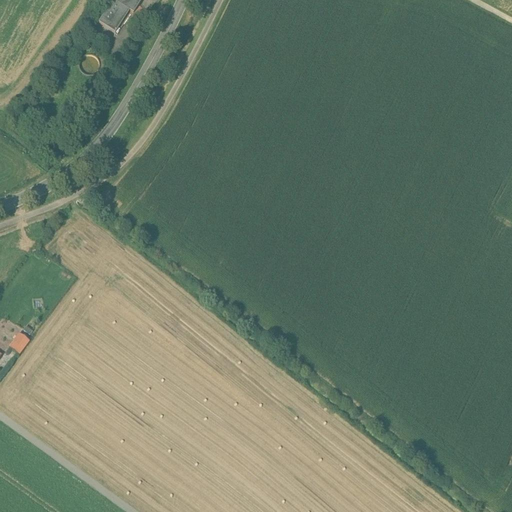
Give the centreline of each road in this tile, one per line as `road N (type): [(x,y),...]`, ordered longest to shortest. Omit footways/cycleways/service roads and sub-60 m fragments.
road 1 (tertiary): [(0,208),(88,157),(142,82),(182,0)]
road 2 (unclassified): [(0,416),(130,511)]
